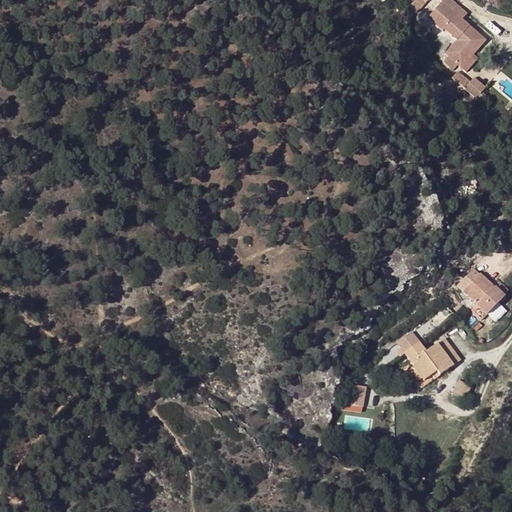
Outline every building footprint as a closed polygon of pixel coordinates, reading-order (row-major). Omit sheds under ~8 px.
[(416,0),(408,10),(415,16),(430,0),(434,0),(435,0),(434,0),(416,0)] [(457,43),(469,29),(462,23),(452,13),(456,8),(447,0),(436,0),(441,3),(427,21),(442,32),(444,30),(457,43)] [(452,13),(462,23),(466,17),(456,8),(452,13)] [(457,43),(445,57),(461,71),(471,60),(485,44),(469,29),(457,43)] [(476,63),(471,60),(461,71),(465,74),(476,63)] [(472,81),(463,92),(475,103),(484,91),(472,81)] [(469,264),(453,284),(474,303),(485,313),(502,296),(469,264)] [(480,318),(485,313),(474,303),(468,308),(480,318)] [(411,337),(396,350),(427,386),(439,376),(443,380),(463,362),(445,341),(427,356),(411,337)] [(459,381),(455,393),(468,397),(472,385),(459,381)] [(344,409),(364,412),(368,385),(349,382),(344,409)]
